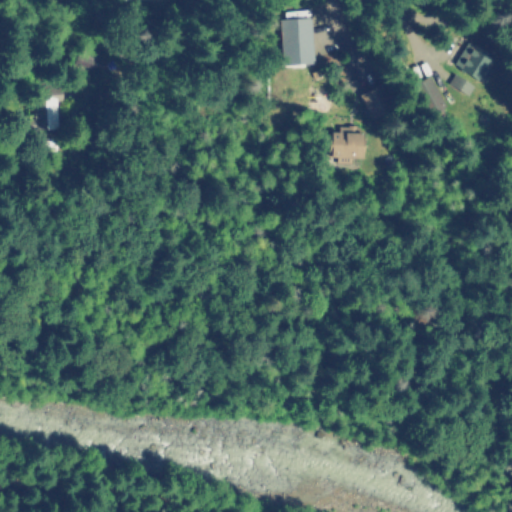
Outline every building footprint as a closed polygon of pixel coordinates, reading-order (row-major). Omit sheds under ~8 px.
[(311,64),(311,18),(280,19),(280,65),(311,64)] [(491,57),(476,77),(452,60),(467,40),(491,57)] [(473,84),(465,96),(442,80),(451,69),(473,84)] [(444,105),(428,114),(410,84),(425,74),(444,105)] [(60,82),(60,96),(53,97),(54,126),(27,127),(27,97),(24,97),(23,82),(60,82)] [(392,107),(370,119),(357,95),(378,82),(392,107)] [(361,157),(319,158),(319,125),(360,124),(361,157)]
